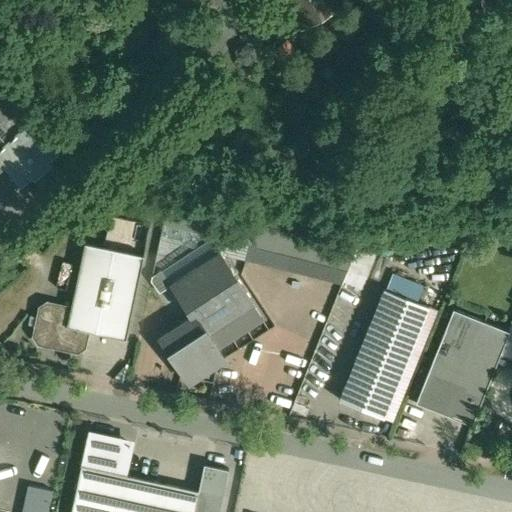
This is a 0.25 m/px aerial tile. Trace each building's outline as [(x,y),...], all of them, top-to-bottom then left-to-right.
[(344,5),(341,0),(286,0),(303,29),(344,5)] [(32,122),(0,86),(0,119),(6,120),(19,134),(32,122)] [(57,149),(32,122),(19,134),(18,135),(19,135),(15,136),(9,141),(8,145),(0,151),(0,166),(5,162),(22,180),(33,170),(36,173),(48,162),(46,159),(57,149)] [(173,284),(221,252),(342,284),(352,247),(169,198),(163,220),(209,232),(208,237),(152,272),(151,278),(160,292),(173,284)] [(145,254),(86,242),(72,306),(68,325),(89,330),(127,338),(145,254)] [(221,252),(173,284),(193,314),(197,312),(209,331),(254,302),(221,252)] [(385,287),(340,398),(385,416),(430,305),(385,287)] [(72,306),(48,301),(41,306),(39,316),(32,314),(30,323),(37,325),(35,335),(40,342),(79,350),(86,346),(89,330),(68,325),(72,306)] [(264,317),(254,302),(209,331),(220,346),(264,317)] [(510,329),(454,307),(417,401),(473,423),(502,351),(510,330),(510,329)] [(193,314),(160,336),(184,374),(193,368),(212,355),(221,349),(220,346),(209,331),(197,312),(193,314)] [(511,323),(510,329),(510,330),(502,351),(511,355),(511,323)] [(218,364),(212,355),(193,368),(199,376),(215,380),(218,364)] [(195,511),(200,490),(122,473),(125,460),(125,459),(126,453),(119,441),(112,440),(88,435),(89,434),(88,434),(81,464),(82,464),(82,465),(72,511),(195,511)] [(206,459),(200,490),(195,511),(219,511),(230,464),(206,459)] [(29,483),(23,511),(50,511),(55,488),(29,483)]
